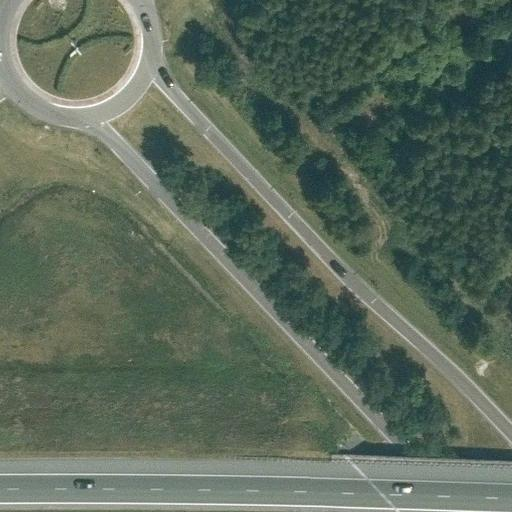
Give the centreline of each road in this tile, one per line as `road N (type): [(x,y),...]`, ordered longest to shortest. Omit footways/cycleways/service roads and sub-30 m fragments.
road 1 (motorway): [(511,498),(0,490)]
road 2 (primary): [(185,213),(471,511)]
road 3 (primary): [(511,442),(245,160)]
road 4 (primary): [(245,160),(181,75),(174,0)]
road 5 (primary): [(26,5),(41,21),(33,54),(40,79),(50,93),(105,118)]
road 6 (primary): [(82,127),(157,201),(185,213)]
road 7 (primary): [(245,160),(212,136),(154,68)]
road 8 (primary): [(105,118),(185,213)]
